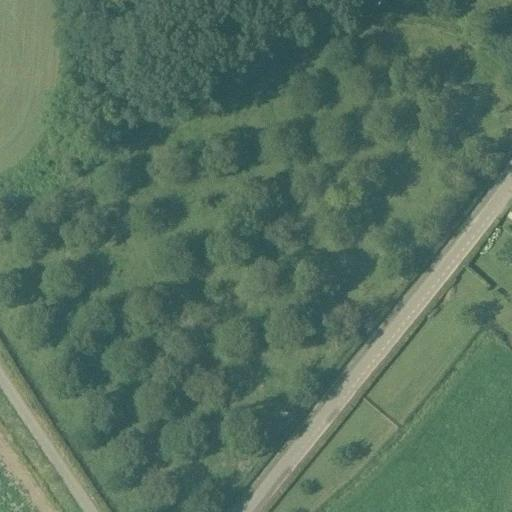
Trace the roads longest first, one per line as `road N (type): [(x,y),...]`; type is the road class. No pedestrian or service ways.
road 1 (unclassified): [(246,511),(511,176)]
road 2 (unclassified): [(93,511),(0,388)]
